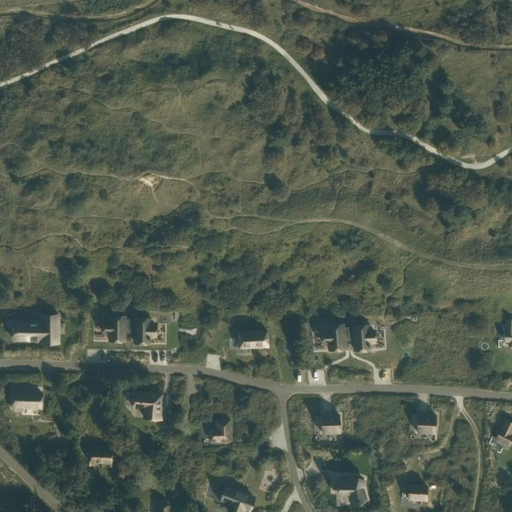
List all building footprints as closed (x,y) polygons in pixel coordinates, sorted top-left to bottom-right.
[(41,340),(41,343),(55,343),(58,343),(58,336),(58,315),(41,315),(41,322),(41,340)] [(130,332),(130,321),(125,321),(125,316),(110,316),(110,322),(104,322),(104,334),(109,334),(109,340),(124,341),(124,332),(130,332)] [(135,321),(130,321),(130,332),(135,332),(135,343),(150,343),(150,336),(156,336),(156,324),(150,324),(150,318),(135,318),(135,321)] [(13,329),(13,339),(30,340),(30,338),(36,339),(36,340),(41,340),(41,322),(19,322),(13,322),(13,329)] [(349,340),(348,329),(343,329),(343,325),(328,325),(328,331),(322,332),(323,343),(329,343),(329,350),(344,349),(343,340),(349,340)] [(353,329),(348,329),(349,340),(354,339),(355,350),(369,350),(369,343),(375,342),(374,331),(368,331),(368,325),(353,326),(353,329)] [(253,346),(253,332),(239,333),(239,347),(253,346)] [(267,332),(253,332),(253,346),(267,346),(267,332)] [(41,393),(28,392),(29,388),(15,388),(15,392),(13,392),(13,407),(14,407),(14,411),(22,411),(22,407),(41,407),(41,393)] [(134,393),(132,407),(146,408),(145,418),(161,420),(162,407),(161,407),(163,394),(134,391),(134,393)] [(340,433),(339,415),(321,415),(322,433),(340,433)] [(435,433),(436,416),(418,415),(417,432),(417,433),(435,433)] [(217,429),(210,430),(211,441),(226,441),(231,440),(231,434),(230,420),(216,421),(217,429)] [(500,430),(496,439),(504,443),(502,447),(506,449),(508,445),(511,437),(511,423),(506,421),(501,430),(500,430)] [(100,462),(101,447),(96,447),(96,450),(91,450),(90,462),(100,462)] [(107,447),(101,447),(100,462),(110,463),(111,451),(107,451),(107,447)] [(352,504),(365,500),(362,487),(364,480),(360,479),(361,477),(355,475),(354,477),(351,476),(349,480),(336,480),(336,494),(349,494),(352,504)] [(409,485),(408,499),(426,500),(427,494),(439,495),(439,484),(426,484),(426,486),(409,485)] [(254,498),(230,489),(226,501),(231,503),(228,511),(242,511),(244,508),(249,510),(254,498)] [(509,493),(499,494),(499,508),(509,508),(508,511),(509,511),(511,511),(511,493),(509,494),(509,493)] [(169,505),(169,501),(154,501),(153,511),(170,511),(171,505),(169,505)]
